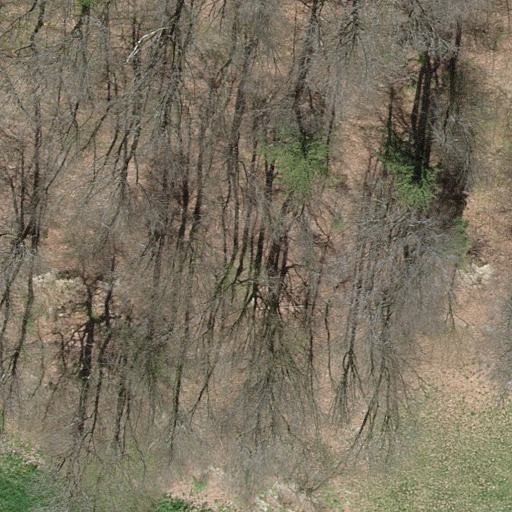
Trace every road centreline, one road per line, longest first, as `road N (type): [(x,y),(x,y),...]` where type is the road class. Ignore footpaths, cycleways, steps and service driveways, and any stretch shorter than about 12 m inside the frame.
road 1 (track): [(0,103),(201,175),(511,316)]
road 2 (track): [(0,326),(62,344),(176,354),(511,316)]
